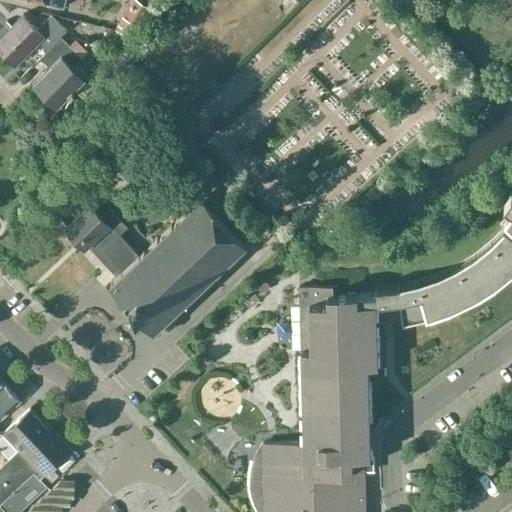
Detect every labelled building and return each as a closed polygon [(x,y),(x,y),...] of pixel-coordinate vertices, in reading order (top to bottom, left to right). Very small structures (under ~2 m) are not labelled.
[(140,0),(133,0),(116,29),(136,35),(153,8),(140,0)] [(47,50),(61,36),(67,30),(52,14),(38,29),(23,14),(0,36),(0,49),(15,65),(39,42),(47,50)] [(83,57),(61,36),(47,50),(40,57),(50,67),(33,83),(57,106),(85,77),(74,66),(83,57)] [(170,314),(245,244),(237,236),(247,226),(223,201),(218,206),(206,193),(142,253),(113,280),(111,282),(155,329),(159,326),(163,330),(169,330),(174,325),(174,319),(170,314)] [(253,469),(252,478),(253,487),(254,495),(257,504),(260,508),(262,511),(261,511),(366,511),(365,456),(371,456),(370,417),(369,365),(378,365),(377,305),(401,302),(404,323),(406,322),(406,321),(429,316),(453,308),(457,306),(475,297),(496,284),(511,271),(511,193),(505,204),(511,209),(511,211),(502,225),(506,229),(492,243),(475,256),(458,266),(456,267),(439,275),(419,282),(400,286),(375,288),(376,293),(339,294),(339,285),(300,286),(300,304),(302,349),(304,417),(305,441),(278,441),(273,441),(265,442),(265,443),(268,443),(269,460),(259,461),(255,461),(253,469)] [(90,256),(113,280),(142,253),(141,252),(135,257),(115,236),(123,228),(106,210),(105,211),(108,214),(101,221),(87,206),(63,229),(89,257),(90,256)] [(0,420),(22,400),(3,380),(0,383),(0,420)] [(0,511),(3,511),(6,510),(7,511),(20,511),(49,486),(40,477),(62,457),(61,456),(69,449),(41,420),(42,419),(40,417),(31,407),(20,417),(4,431),(0,434),(0,443),(12,457),(0,467),(0,511)] [(511,458),(511,425),(485,445),(501,467),(511,458)] [(61,480),(26,511),(53,511),(71,496),(72,480),(61,480)]
